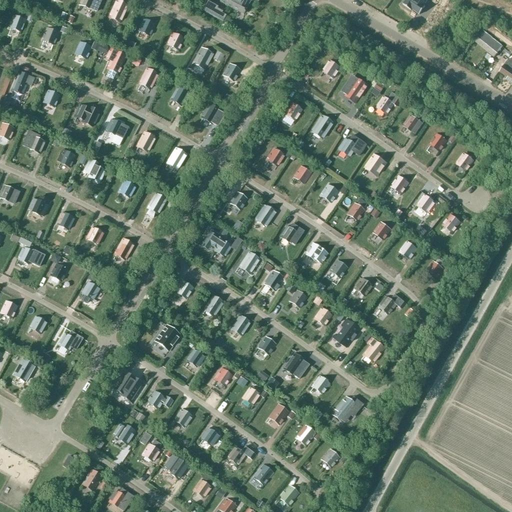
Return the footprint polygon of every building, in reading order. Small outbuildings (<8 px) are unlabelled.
[(81,0),(79,5),(91,10),(96,12),(101,0),(100,0),(81,0)] [(250,0),(251,0),(222,0),(221,2),(243,14),(247,7),(250,0)] [(406,0),(403,5),(411,11),(412,9),(420,15),(425,7),(424,6),(428,0),(406,0)] [(128,6),(117,1),(109,17),(120,23),(128,6)] [(207,1),(203,10),(223,21),(227,14),(222,12),(223,10),(207,1)] [(13,16),(9,28),(20,32),(25,20),(13,16)] [(144,20),(138,31),(150,36),(155,25),(144,20)] [(47,29),(42,40),(53,45),(58,34),(47,29)] [(478,37),(474,41),(494,57),(498,54),(503,47),(482,30),(477,36),(478,37)] [(173,34),(167,45),(178,50),(184,39),(173,34)] [(94,42),(91,48),(97,50),(99,45),(94,42)] [(80,43),(75,54),(86,59),(91,48),(80,43)] [(100,44),(97,50),(104,53),(107,47),(100,44)] [(113,80),(116,73),(118,74),(126,57),(110,49),(105,59),(110,61),(107,69),(109,70),(106,77),(113,80)] [(203,71),(206,65),(212,55),(202,49),(193,65),(203,71)] [(217,51),(214,57),(221,61),(224,55),(217,51)] [(135,58),(132,64),(137,67),(140,61),(135,58)] [(510,59),(500,72),(508,78),(506,80),(511,83),(511,59),(511,60),(510,59)] [(330,61),(323,72),(333,79),(341,68),(330,61)] [(230,65),(224,75),(234,82),(240,71),(230,65)] [(147,69),(145,73),(139,84),(150,89),(158,75),(147,69)] [(182,71),(179,77),(186,81),(190,75),(182,71)] [(16,78),(11,90),(23,94),(27,85),(31,87),(34,79),(19,72),(18,73),(16,78)] [(355,77),(344,93),(346,95),(345,96),(356,103),(368,85),(366,84),(366,85),(355,77)] [(378,82),(375,88),(380,92),(384,86),(378,82)] [(179,86),(177,89),(171,100),(182,106),(190,92),(179,86)] [(48,91),(43,103),(54,108),(59,96),(48,91)] [(384,97),(377,108),(387,115),(394,104),(397,106),(401,100),(392,93),(388,100),(384,97)] [(2,98),(0,102),(0,106),(6,109),(9,102),(2,98)] [(234,98),(230,105),(234,107),(237,109),(241,102),(238,100),(234,98)] [(208,107),(201,118),(212,124),(216,126),(224,113),(220,111),(210,104),(208,107)] [(292,104),(285,114),(295,121),(302,111),(292,104)] [(81,122),(93,128),(100,113),(88,107),(87,109),(80,106),(75,117),(82,121),(81,122)] [(322,116),(319,122),(312,132),(322,138),(332,123),(322,116)] [(411,116),(404,126),(414,133),(421,123),(411,116)] [(111,120),(106,132),(122,140),(128,128),(111,120)] [(2,123),(0,127),(0,137),(9,142),(14,129),(11,127),(12,125),(6,123),(5,125),(2,123)] [(64,129),(61,136),(67,139),(71,131),(64,129)] [(29,132),(23,146),(39,154),(45,143),(38,140),(40,136),(29,132)] [(155,138),(144,132),(137,147),(148,153),(155,138)] [(437,135),(430,144),(440,151),(447,142),(437,135)] [(346,140),(339,150),(349,157),(353,152),(360,156),(367,146),(353,137),(349,142),(346,140)] [(94,141),(91,148),(98,151),(101,144),(94,141)] [(173,153),(167,164),(177,170),(184,160),(186,155),(176,149),(173,153)] [(274,149),(267,159),(277,166),(284,156),(274,149)] [(61,150),(56,162),(70,168),(75,156),(61,150)] [(477,164),(464,154),(457,164),(464,169),(460,175),(466,179),(477,164)] [(82,155),(78,163),(83,165),(87,158),(82,155)] [(374,155),(365,168),(377,177),(386,164),(374,155)] [(105,171),(103,170),(104,167),(89,159),(82,173),(89,176),(89,177),(100,182),(105,171)] [(301,167),(294,178),(304,184),(311,174),(301,167)] [(399,177),(392,187),(402,194),(409,184),(399,177)] [(125,182),(119,193),(129,198),(135,188),(125,182)] [(328,185),(321,196),(331,203),(338,193),(328,185)] [(19,193),(4,186),(0,195),(0,199),(14,206),(19,193)] [(236,193),(230,203),(240,210),(246,200),(236,193)] [(156,194),(147,209),(149,210),(146,215),(153,219),(156,214),(158,215),(167,200),(156,194)] [(425,196),(418,205),(428,212),(435,203),(425,196)] [(34,199),(28,210),(39,215),(42,217),(49,201),(40,197),(38,201),(34,199)] [(360,199),(357,202),(365,208),(367,204),(360,199)] [(347,214),(352,217),(357,221),(365,211),(354,204),(347,214)] [(265,205),(255,220),(265,227),(275,212),(265,205)] [(374,210),(371,215),(376,218),(380,213),(374,210)] [(63,213),(58,224),(69,230),(74,219),(63,213)] [(451,215),(443,224),(453,232),(460,223),(451,215)] [(237,222),(232,229),(237,232),(242,225),(237,222)] [(381,223),(374,233),(384,240),(391,230),(381,223)] [(280,237),(291,244),(291,243),(294,245),(303,232),(292,224),(289,228),(287,227),(280,237)] [(420,227),(416,232),(423,237),(427,232),(420,227)] [(92,228),(86,239),(97,244),(103,233),(92,228)] [(209,229),(199,245),(207,250),(210,246),(215,249),(214,251),(224,257),(231,247),(227,244),(228,242),(215,233),(209,229)] [(39,231),(36,237),(42,240),(45,233),(39,231)] [(13,235),(10,240),(17,243),(19,238),(13,235)] [(20,238),(18,243),(27,247),(29,242),(20,238)] [(237,238),(232,245),(237,248),(241,241),(237,238)] [(124,239),(121,243),(115,254),(125,260),(134,245),(124,239)] [(408,242),(400,252),(410,259),(417,249),(408,242)] [(313,244),(306,254),(321,265),(328,255),(313,244)] [(66,246),(63,253),(70,257),(73,250),(66,246)] [(24,248),(18,259),(29,265),(31,262),(33,263),(32,264),(39,267),(44,257),(34,251),(33,253),(24,248)] [(260,259),(249,253),(239,268),(250,274),(260,259)] [(434,261),(426,271),(436,279),(444,269),(442,267),(445,263),(439,259),(436,263),(434,261)] [(337,262),(330,271),(340,279),(347,269),(337,262)] [(57,265),(51,276),(61,282),(68,271),(57,265)] [(275,292),(281,281),(280,280),(282,277),(273,271),(264,285),(275,292)] [(362,279),(354,289),(364,297),(369,291),(374,295),(381,287),(369,278),(366,282),(362,279)] [(182,282),(176,292),(186,299),(193,289),(182,282)] [(317,282),(313,288),(321,293),(325,287),(317,282)] [(85,295),(82,300),(87,304),(90,298),(93,300),(99,289),(89,283),(82,293),(85,295)] [(291,286),(287,291),(292,295),(296,289),(291,286)] [(297,292),(290,302),(300,309),(307,299),(297,292)] [(386,298),(379,308),(388,315),(395,305),(400,309),(404,303),(394,295),(390,301),(386,298)] [(213,296),(210,300),(203,311),(213,317),(223,303),(213,296)] [(344,299),(340,304),(345,307),(349,303),(344,299)] [(6,302),(1,313),(12,319),(17,307),(6,302)] [(321,309),(314,319),(324,326),(331,316),(321,309)] [(411,309),(406,315),(411,319),(416,313),(411,309)] [(358,311),(354,316),(361,321),(364,316),(358,311)] [(250,323),(240,316),(231,329),(241,336),(250,323)] [(29,328),(30,328),(40,334),(46,323),(36,317),(29,328)] [(334,336),(332,338),(346,348),(359,331),(346,320),(341,326),(344,327),(336,337),(334,336)] [(181,336),(167,327),(156,343),(170,352),(181,336)] [(69,351),(71,348),(76,351),(83,339),(72,333),(69,337),(65,334),(59,345),(69,351)] [(266,338),(259,348),(269,355),(276,345),(266,338)] [(371,346),(364,355),(373,363),(381,353),(384,349),(371,339),(367,343),(371,346)] [(194,351),(187,361),(197,368),(204,357),(194,351)] [(294,353),(283,369),(292,376),(293,375),(299,380),(309,365),(304,362),(305,361),(294,353)] [(44,354),(41,359),(47,362),(50,357),(44,354)] [(22,359),(13,375),(25,382),(34,366),(22,359)] [(222,369),(215,379),(225,386),(232,376),(222,369)] [(261,371),(257,376),(265,382),(269,377),(261,371)] [(126,373),(115,390),(119,393),(118,394),(130,402),(142,384),(126,373)] [(241,377),(236,383),(244,388),(248,382),(241,377)] [(320,377),(312,387),(322,394),(330,385),(320,377)] [(272,379),(267,386),(272,390),(277,383),(272,379)] [(249,388),(242,398),(252,405),(260,395),(257,394),(258,392),(253,388),(252,390),(249,388)] [(264,391),(260,396),(264,399),(268,394),(264,391)] [(154,392),(147,403),(157,409),(161,404),(168,408),(172,402),(166,398),(165,399),(154,392)] [(350,412),(352,413),(355,415),(363,405),(353,397),(350,401),(346,397),(332,415),(342,422),(350,412)] [(289,412),(279,405),(270,418),(280,425),(289,412)] [(371,408),(367,412),(375,418),(378,414),(371,408)] [(181,411),(174,421),(184,428),(191,417),(181,411)] [(292,412),(287,417),(291,420),(295,415),(292,412)] [(139,414),(135,420),(140,423),(144,417),(139,414)] [(119,425),(112,436),(127,445),(135,431),(125,424),(123,428),(119,425)] [(315,434),(306,427),(296,438),(306,446),(315,434)] [(208,429),(201,439),(211,446),(218,436),(208,429)] [(145,433),(140,441),(145,445),(151,437),(145,433)] [(319,433),(314,438),(318,442),(323,437),(319,433)] [(181,447),(179,450),(183,453),(185,450),(190,442),(186,440),(183,441),(179,446),(181,447)] [(99,441),(95,447),(99,450),(103,444),(99,441)] [(149,445),(142,455),(152,462),(159,452),(157,451),(161,445),(154,441),(151,446),(149,445)] [(235,448),(228,458),(238,465),(245,456),(252,461),(256,455),(245,447),(241,452),(235,448)] [(330,450),(322,459),(331,468),(339,459),(330,450)] [(68,456),(62,466),(62,467),(69,471),(75,461),(68,456)] [(172,456),(164,468),(169,471),(168,473),(178,480),(185,470),(188,466),(185,465),(180,461),(172,456)] [(273,473),(263,465),(254,478),(264,485),(273,473)] [(92,470),(89,474),(82,484),(92,491),(102,477),(92,470)] [(204,475),(202,478),(211,485),(214,481),(214,480),(205,474),(204,475)] [(201,481),(194,491),(203,498),(211,488),(201,481)] [(299,494),(289,486),(280,498),(289,506),(299,494)] [(220,489),(216,495),(222,499),(227,492),(223,488),(222,490),(220,489)] [(121,489),(119,493),(116,491),(109,501),(124,511),(133,497),(121,489)] [(227,500),(219,510),(222,511),(232,511),(236,507),(227,500)]
